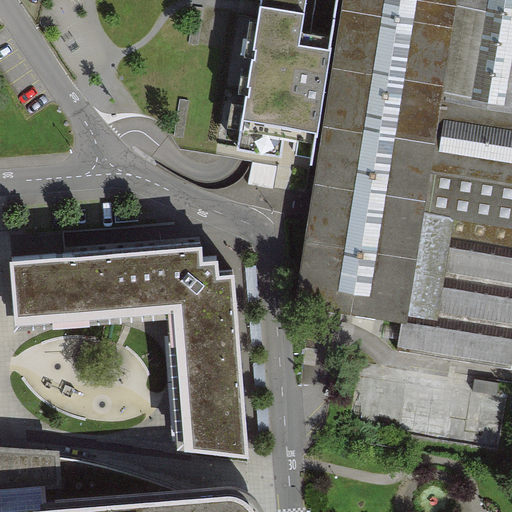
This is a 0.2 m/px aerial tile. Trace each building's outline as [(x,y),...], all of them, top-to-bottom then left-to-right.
[(229,0),(205,152),(243,158),(247,130),(278,135),(293,43),(261,38),(267,0),(229,0)] [(511,0),(351,0),(307,303),(407,318),(402,349),(511,364),(511,0)] [(188,324),(199,455),(253,461),(241,319),(238,285),(229,286),(227,269),(209,270),(208,254),(20,269),(25,327),(187,313),(188,324)] [(486,446),(496,447),(500,414),(490,413),(486,446)] [(0,511),(261,511),(252,504),(242,500),(62,511),(59,511),(55,449),(21,447),(0,445),(0,511)]
